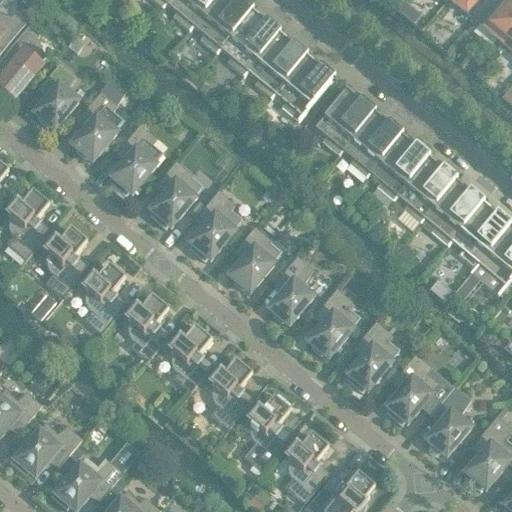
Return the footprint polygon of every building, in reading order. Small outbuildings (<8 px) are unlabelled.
[(147,0),(162,12),(171,0),(147,0)] [(171,0),(162,12),(166,7),(177,16),(173,21),(189,34),(217,0),(171,0)] [(232,0),(217,0),(189,34),(189,35),(193,30),(204,39),(200,43),(216,57),(251,15),(232,0)] [(449,0),(445,5),(449,8),(452,4),(471,21),(468,24),(472,27),(494,0),(449,0)] [(511,1),(510,0),(494,0),(472,27),(476,31),(479,27),(498,43),(495,47),(499,50),(511,33),(511,1)] [(251,15),(216,57),(217,57),(221,53),(231,61),(227,66),(243,80),(278,38),(251,15)] [(0,58),(25,28),(14,19),(12,21),(0,18),(0,58)] [(13,102),(47,62),(46,61),(37,43),(39,40),(28,31),(0,64),(0,84),(5,88),(1,92),(13,102)] [(511,33),(499,50),(495,53),(499,57),(502,53),(511,60),(511,33)] [(278,38),(243,80),(244,80),(248,75),(258,84),(254,89),(271,102),(305,61),(278,38)] [(74,43),(68,52),(77,57),(83,48),(74,43)] [(305,61),(271,102),(271,103),(275,98),(285,107),(281,111),(298,125),(332,84),(335,87),(336,86),(305,61)] [(54,134),(78,105),(67,96),(76,82),(59,68),(38,93),(39,94),(42,90),(51,97),(34,118),(39,122),(38,123),(41,127),(43,130),(48,131),(49,130),(54,134)] [(113,81),(100,96),(76,125),(77,125),(80,121),(89,128),(72,149),(77,154),(76,155),(78,159),(81,161),(85,163),(87,162),(92,166),(116,137),(115,135),(123,125),(112,116),(127,94),(113,81)] [(322,145),(339,159),(373,117),(345,94),(344,95),(345,95),(315,131),(326,141),(322,145)] [(373,117),(339,159),(343,154),(354,163),(350,168),(366,181),(400,140),(373,117)] [(131,199),(156,170),(154,168),(162,158),(151,149),(156,143),(139,129),(116,158),(120,154),(128,161),(111,182),(114,184),(111,188),(126,200),(129,197),(131,199)] [(400,140),(366,181),(366,182),(370,177),(381,186),(377,190),(393,204),(428,162),(400,140)] [(428,162),(393,204),(394,204),(397,200),(408,208),(404,213),(420,227),(455,185),(428,162)] [(171,232),(195,203),(193,201),(201,191),(191,182),(192,180),(176,166),(155,190),(156,191),(159,187),(168,194),(150,215),(153,217),(150,220),(165,233),(168,230),(171,232)] [(0,212),(7,205),(6,204),(3,208),(0,204),(0,185),(9,175),(0,168),(0,212)] [(455,185),(420,227),(421,227),(425,222),(435,231),(431,236),(447,249),(482,208),(455,185)] [(49,209),(32,195),(20,210),(17,207),(7,219),(11,223),(9,226),(9,230),(10,234),(12,238),(15,241),(7,250),(25,265),(47,239),(47,238),(44,241),(35,234),(40,227),(36,224),(49,209)] [(192,250),(190,253),(204,266),(207,262),(210,264),(234,235),(233,234),(241,224),(230,215),(234,208),(218,195),(194,223),(195,224),(198,220),(207,227),(190,248),(192,250)] [(482,208),(447,249),(448,250),(452,245),(462,254),(458,258),(474,271),(470,276),(471,277),(509,230),(482,208)] [(511,232),(509,230),(471,277),(498,300),(511,282),(511,232)] [(249,297),(274,268),(272,267),(280,257),(269,248),(271,245),(254,231),(234,256),(234,257),(238,252),(246,260),(229,280),(234,285),(233,286),(236,290),(239,292),(243,294),(244,293),(249,297)] [(87,246),(70,232),(58,246),(55,244),(45,256),(49,259),(47,263),(47,267),(48,271),(50,275),(53,278),(45,287),(63,302),(85,276),(84,275),(81,278),(72,271),(78,264),(74,261),(87,246)] [(289,330),(313,301),(301,291),(313,274),(297,260),(273,289),(274,289),(277,285),(286,292),(268,313),(274,318),(272,319),(275,323),(278,325),(282,327),(283,326),(289,330)] [(125,283),(108,269),(96,283),(93,281),(83,293),(87,296),(85,300),(85,304),(86,308),(88,312),(91,315),(83,324),(101,339),(123,312),(122,312),(120,315),(111,308),(116,301),(112,298),(125,283)] [(328,363),(352,334),(351,332),(359,322),(348,313),(353,307),(336,293),(312,322),(313,322),(316,318),(325,325),(308,346),(313,350),(312,352),(314,355),(317,358),(321,360),(323,359),(328,363)] [(28,315),(41,327),(57,307),(47,298),(39,307),(37,305),(28,315)] [(168,314),(151,300),(139,314),(136,312),(126,324),(130,327),(129,331),(128,335),(129,339),(131,343),(134,345),(130,351),(148,366),(166,343),(163,346),(154,338),(159,332),(156,329),(168,314)] [(367,396),(392,367),(390,365),(398,355),(387,346),(392,340),(376,326),(352,354),(352,355),(356,351),(364,358),(347,379),(350,381),(347,384),(362,397),(365,393),(367,396)] [(211,345),(195,331),(183,345),(179,342),(169,355),(173,358),(172,362),(171,366),(172,370),(174,373),(177,376),(173,382),(191,397),(210,374),(209,373),(206,377),(197,369),(202,363),(199,360),(211,345)] [(407,428),(431,399),(429,398),(438,388),(427,379),(431,372),(415,359),(391,387),(392,388),(395,383),(404,391),(386,411),(389,414),(386,417),(401,430),(404,426),(407,428)] [(252,378),(235,364),(223,379),(220,376),(210,388),(214,392),(212,395),(212,399),(213,403),(215,407),(218,410),(210,419),(228,434),(250,408),(249,407),(247,410),(237,403),(243,396),(239,393),(252,378)] [(446,461),(470,432),(459,422),(471,405),(454,391),(430,420),(431,420),(434,416),(443,423),(426,444),(431,449),(430,450),(432,454),(435,456),(439,458),(441,457),(446,461)] [(0,441),(12,427),(21,435),(42,410),(26,397),(25,398),(17,404),(7,393),(6,392),(0,399),(0,441)] [(256,447),(251,452),(243,462),(261,477),(288,444),(287,444),(285,447),(276,440),(281,433),(278,430),(290,415),(273,401),(261,416),(258,413),(248,425),(252,428),(250,432),(250,436),(251,440),(253,444),(256,447)] [(505,410),(497,420),(500,423),(509,413),(505,410)] [(485,494),(510,465),(508,463),(511,458),(511,449),(505,444),(511,434),(511,433),(497,420),(470,453),(474,449),(482,456),(465,477),(468,479),(465,483),(480,495),(483,492),(485,494)] [(29,476),(35,482),(52,461),(62,468),(82,444),(66,430),(65,431),(57,438),(48,427),(47,426),(14,464),(13,466),(25,480),(29,476)] [(328,452),(311,438),(299,452),(296,450),(286,462),(290,465),(288,469),(288,473),(289,477),(291,481),(294,484),(286,493),(304,508),(326,481),(325,481),(323,484),(314,477),(319,470),(315,467),(328,452)] [(79,469),(52,502),(63,511),(68,511),(69,510),(71,511),(78,511),(93,495),(102,502),(123,478),(137,461),(139,458),(126,447),(125,449),(110,467),(107,464),(106,465),(98,473),(85,462),(79,469)] [(363,511),(364,510),(365,507),(363,505),(375,491),(358,477),(345,492),(342,489),(336,495),(327,488),(330,484),(329,484),(307,510),(309,511),(363,511)] [(129,494),(128,493),(112,511),(156,511),(144,502),(143,503),(139,506),(129,494)]
